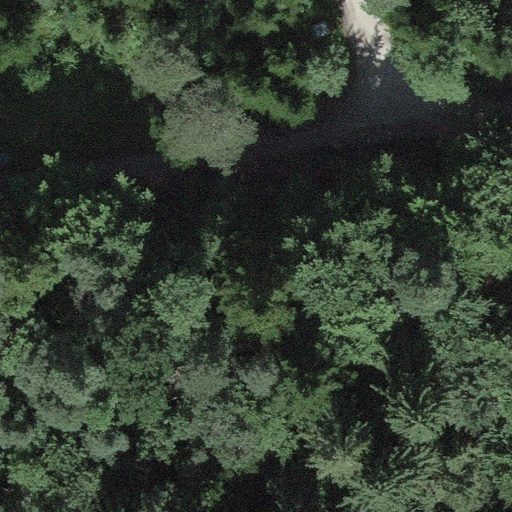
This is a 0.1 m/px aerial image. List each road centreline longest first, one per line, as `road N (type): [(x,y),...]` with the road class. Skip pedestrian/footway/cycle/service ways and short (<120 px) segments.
road 1 (track): [(405,123),(0,180)]
road 2 (track): [(511,113),(405,123),(361,0)]
